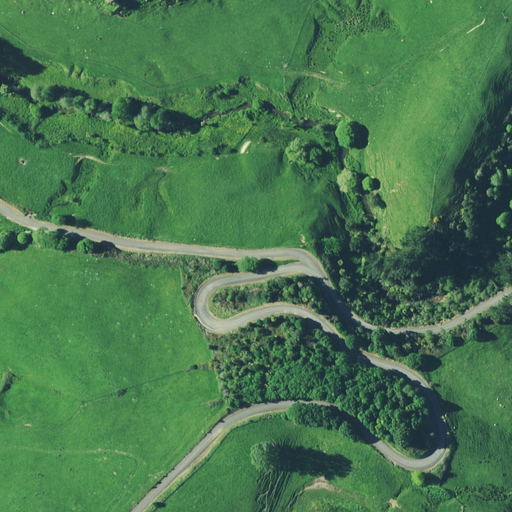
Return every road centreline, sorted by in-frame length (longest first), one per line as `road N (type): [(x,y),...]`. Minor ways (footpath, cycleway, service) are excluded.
road 1 (unclassified): [(318,272),(286,268),(218,280),(203,291),(206,318),(219,325),(294,310),(354,353),(405,371),(428,395),(442,432),(438,450),(426,462),(409,463),(316,402),(255,407),(221,425),(138,511)]
road 2 (unclassified): [(318,272),(301,253),(124,243),(26,221),(0,205)]
road 3 (unclassified): [(318,272),(347,318),(373,330),(440,326),(511,295)]
